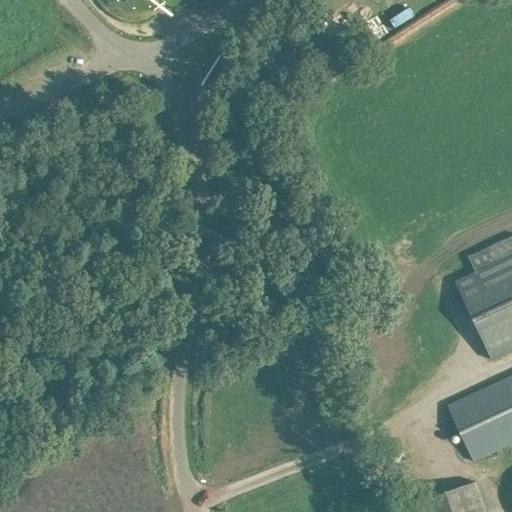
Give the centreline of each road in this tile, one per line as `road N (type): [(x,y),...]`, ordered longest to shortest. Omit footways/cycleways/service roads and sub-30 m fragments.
road 1 (unclassified): [(184,511),(178,440),(200,205),(184,129),(135,66)]
road 2 (unclassified): [(0,116),(135,66)]
road 3 (unclassified): [(135,66),(241,0)]
